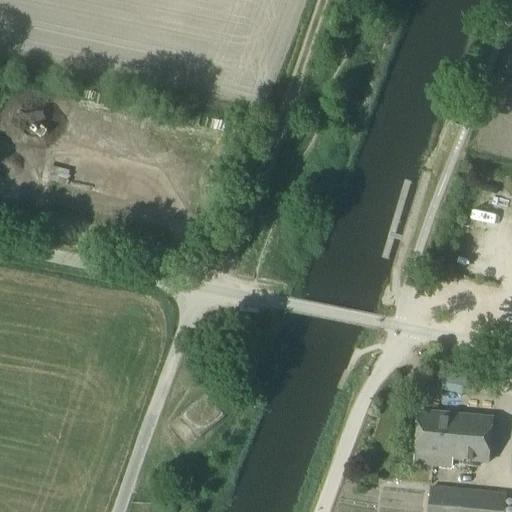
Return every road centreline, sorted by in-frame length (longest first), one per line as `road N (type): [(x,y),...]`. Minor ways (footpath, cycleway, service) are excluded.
road 1 (unclassified): [(0,246),(398,328)]
road 2 (track): [(329,0),(219,291)]
road 3 (unclassified): [(322,511),(398,328)]
